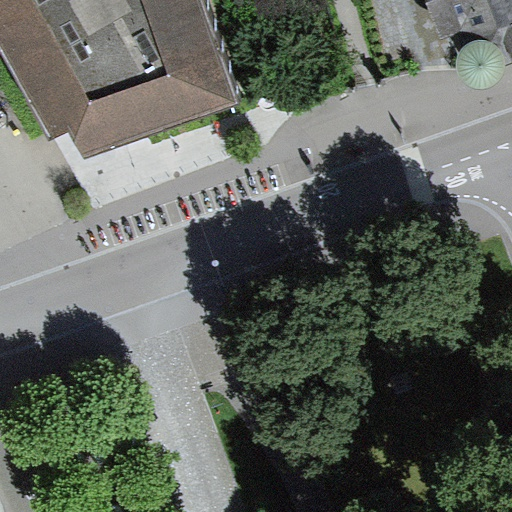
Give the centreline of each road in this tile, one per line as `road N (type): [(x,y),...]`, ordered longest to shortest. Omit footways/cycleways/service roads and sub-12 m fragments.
road 1 (residential): [(511,145),(116,283)]
road 2 (residential): [(198,511),(116,283)]
road 3 (residential): [(116,283),(0,326)]
